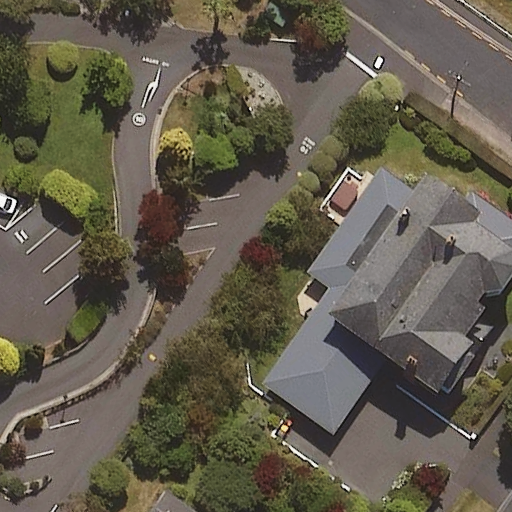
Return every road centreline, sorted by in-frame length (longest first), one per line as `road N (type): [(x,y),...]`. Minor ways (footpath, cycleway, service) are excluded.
road 1 (unknown): [(352,64),(82,8),(0,12)]
road 2 (residential): [(511,94),(389,0)]
